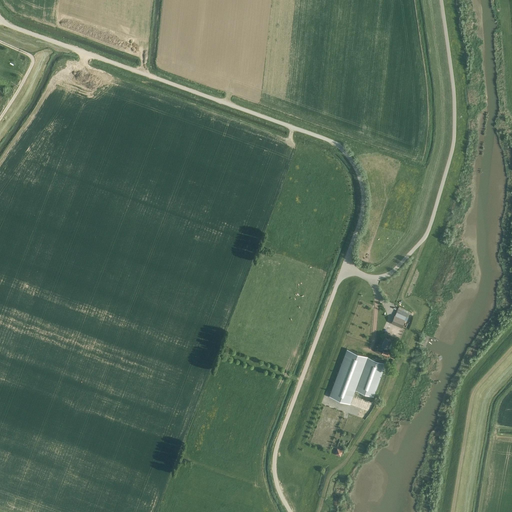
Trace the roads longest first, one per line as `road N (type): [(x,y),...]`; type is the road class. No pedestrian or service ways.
road 1 (unclassified): [(344,265),(363,196),(339,146),(0,20)]
road 2 (residential): [(344,265),(374,279),(390,274),(430,224),(452,134),(441,0)]
road 3 (unclassified): [(344,265),(275,453),(290,511)]
road 4 (track): [(452,511),(474,391),(511,349)]
